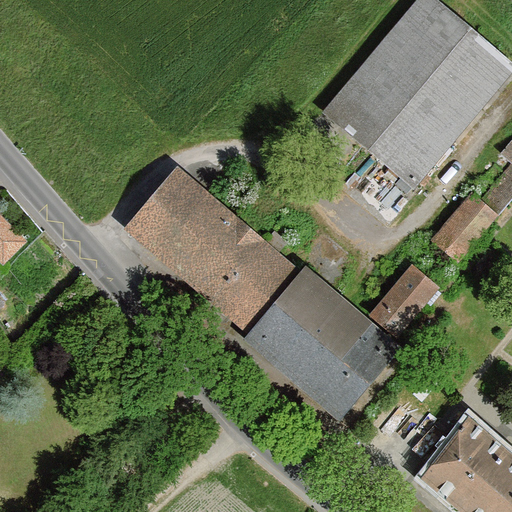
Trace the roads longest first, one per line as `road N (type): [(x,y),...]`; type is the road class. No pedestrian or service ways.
road 1 (tertiary): [(348,511),(245,424),(0,145)]
road 2 (track): [(149,511),(245,424)]
